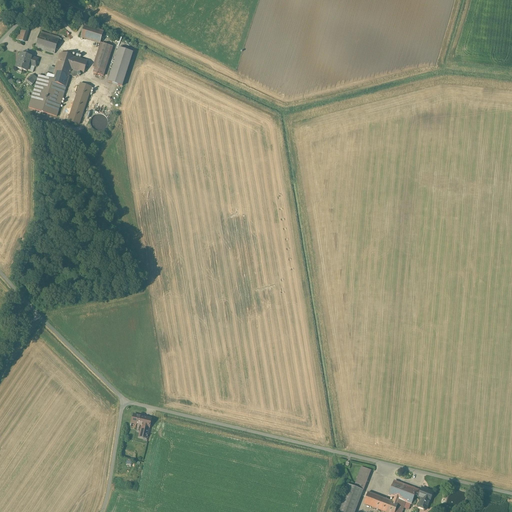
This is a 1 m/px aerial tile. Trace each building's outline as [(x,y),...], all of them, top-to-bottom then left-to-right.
[(85,26),(84,26),(81,37),(100,43),(102,36),(103,32),(87,27),(85,26)] [(21,28),(19,35),(16,34),(15,39),(23,42),(27,29),(21,28)] [(59,38),(40,32),(35,48),(54,54),(59,38)] [(101,43),(93,68),(95,68),(99,70),(104,71),(112,47),(101,43)] [(119,49),(108,82),(122,86),(132,53),(119,49)] [(31,57),(21,53),(21,54),(22,54),(19,63),(18,63),(16,68),(17,68),(16,71),(21,72),(22,70),(26,72),(29,64),(35,67),(38,59),(31,57)] [(45,77),(38,75),(37,78),(38,78),(28,107),(56,116),(62,99),(70,75),(72,69),(74,70),(83,73),(87,62),(60,53),(53,74),(51,79),(45,77)] [(37,78),(32,74),(27,80),(28,81),(32,84),(37,78)] [(80,83),(67,120),(79,124),(92,87),(80,83)] [(101,114),(97,114),(94,115),(91,118),(90,121),(90,125),(93,129),(96,131),(101,131),(105,129),(108,124),(107,120),(105,116),(101,114)] [(151,419),(144,417),(133,415),(131,423),(142,426),(141,427),(148,429),(151,419)] [(148,429),(141,427),(140,434),(147,436),(148,429)] [(371,471),(361,467),(353,487),(362,490),(363,491),(371,471)] [(416,490),(394,482),(389,496),(405,502),(410,504),(412,499),(413,495),(416,490)] [(353,487),(347,484),(336,511),(353,511),(362,490),(353,487)] [(433,492),(421,488),(420,491),(416,490),(413,495),(421,498),(429,501),(433,492)] [(392,502),(367,492),(363,504),(385,511),(401,511),(405,502),(393,497),(392,502)] [(429,501),(421,498),(417,507),(425,510),(429,501)]
